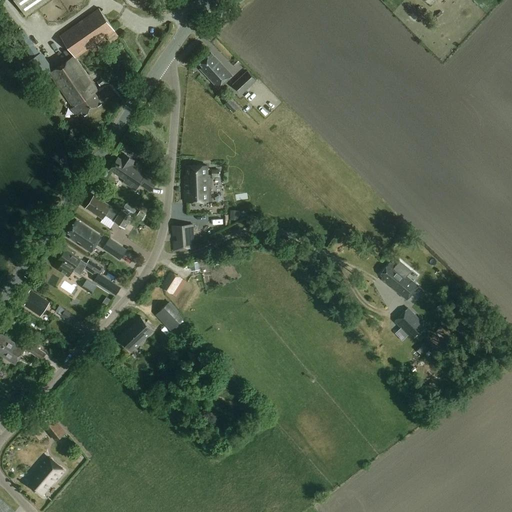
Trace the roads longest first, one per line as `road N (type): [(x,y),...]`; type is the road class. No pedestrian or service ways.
road 1 (unclassified): [(0,443),(152,263),(166,213),(176,89),(162,62)]
road 2 (tertiary): [(0,306),(162,62)]
